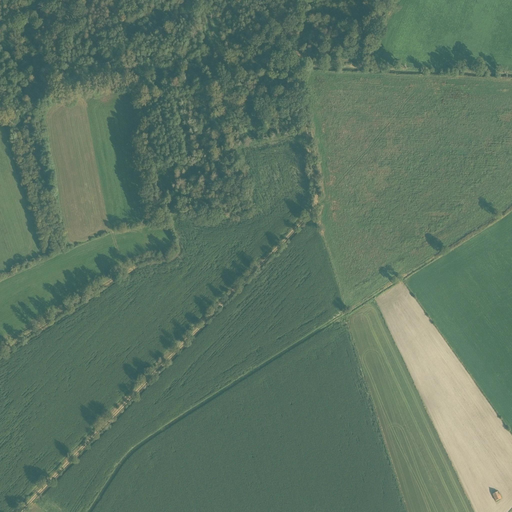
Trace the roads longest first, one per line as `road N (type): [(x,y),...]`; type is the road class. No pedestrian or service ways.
road 1 (track): [(19,511),(315,207),(296,56)]
road 2 (track): [(0,353),(123,271)]
road 3 (track): [(296,56),(229,64),(207,0)]
